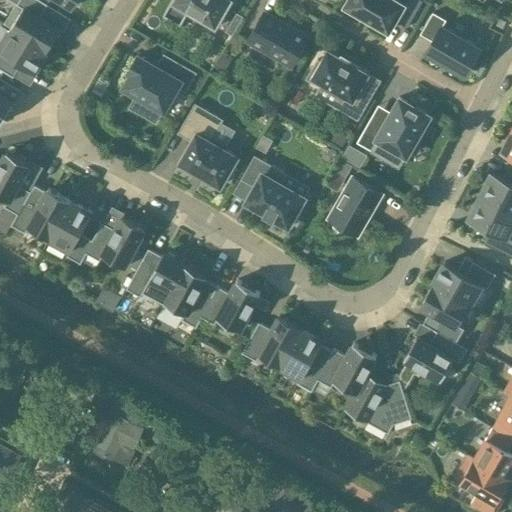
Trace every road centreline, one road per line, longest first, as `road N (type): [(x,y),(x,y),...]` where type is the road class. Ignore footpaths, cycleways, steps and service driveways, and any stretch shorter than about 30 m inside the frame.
road 1 (residential): [(480,105),(389,284),(374,298),(344,300),(78,143),(68,109),(128,0)]
road 2 (residential): [(368,43),(480,105)]
